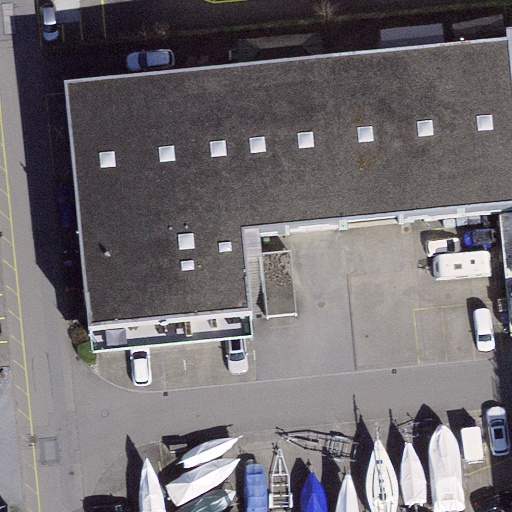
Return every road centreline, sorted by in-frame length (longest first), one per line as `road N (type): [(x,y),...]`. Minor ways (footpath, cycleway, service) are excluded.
road 1 (unclassified): [(9,0),(62,511)]
road 2 (unknown): [(384,0),(18,74)]
